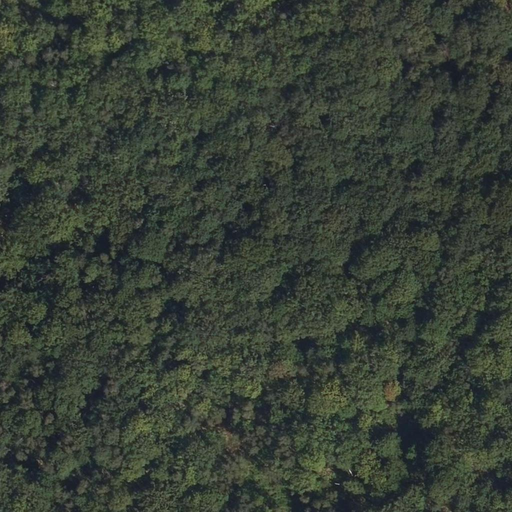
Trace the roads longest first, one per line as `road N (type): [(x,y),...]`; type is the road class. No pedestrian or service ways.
road 1 (track): [(131,511),(322,0)]
road 2 (track): [(184,305),(10,149),(0,129)]
